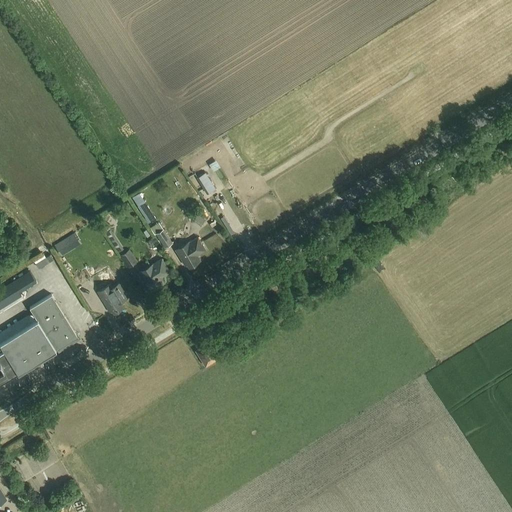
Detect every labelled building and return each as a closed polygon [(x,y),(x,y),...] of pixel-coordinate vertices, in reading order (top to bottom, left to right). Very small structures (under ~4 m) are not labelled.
[(191,220),(200,227),(205,220),(196,213),(191,220)] [(105,233),(118,252),(123,249),(111,229),(105,233)] [(172,243),(163,229),(156,234),(165,248),(172,243)] [(189,265),(198,260),(197,259),(200,258),(196,253),(205,248),(197,235),(188,240),(175,248),(184,263),(187,262),(189,265)] [(68,237),(54,246),(61,256),(75,247),(68,237)] [(120,256),(128,269),(138,263),(130,250),(120,256)] [(53,260),(50,254),(35,263),(39,269),(53,260)] [(140,272),(150,288),(152,286),(155,289),(163,284),(163,283),(165,282),(162,277),(170,271),(161,258),(153,264),(140,272)] [(29,270),(13,280),(20,292),(36,281),(29,270)] [(83,287),(90,283),(83,270),(76,274),(83,287)] [(108,285),(97,293),(110,311),(111,310),(114,313),(123,306),(108,285)] [(36,320),(0,342),(0,358),(4,365),(2,366),(9,378),(76,336),(50,294),(28,307),(36,320)] [(202,360),(213,353),(207,344),(196,350),(202,360)] [(213,353),(202,360),(206,366),(217,359),(213,353)] [(4,365),(0,358),(0,383),(9,378),(2,366),(4,365)]
